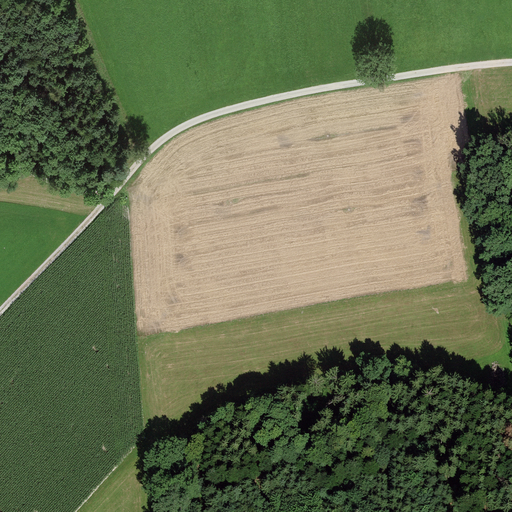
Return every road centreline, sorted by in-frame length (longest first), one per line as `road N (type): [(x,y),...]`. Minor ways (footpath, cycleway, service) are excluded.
road 1 (track): [(511,63),(328,87),(207,116),(155,144),(109,196)]
road 2 (track): [(0,312),(109,196)]
